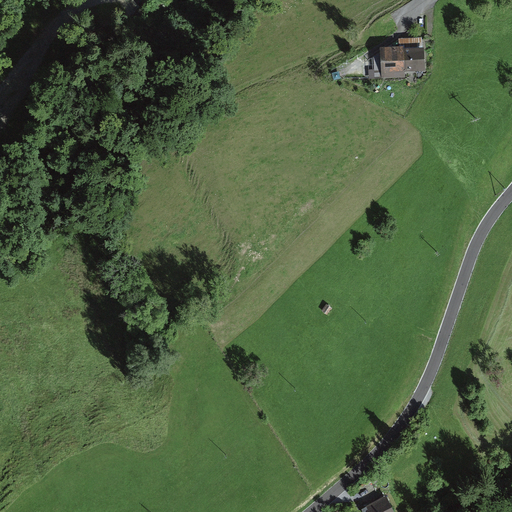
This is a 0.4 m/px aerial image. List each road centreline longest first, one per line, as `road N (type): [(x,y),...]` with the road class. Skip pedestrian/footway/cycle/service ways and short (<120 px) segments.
road 1 (track): [(401,21),(215,100),(138,153),(100,206),(41,245),(0,256)]
road 2 (tertiary): [(511,191),(471,251),(417,405),(377,460),(319,511)]
